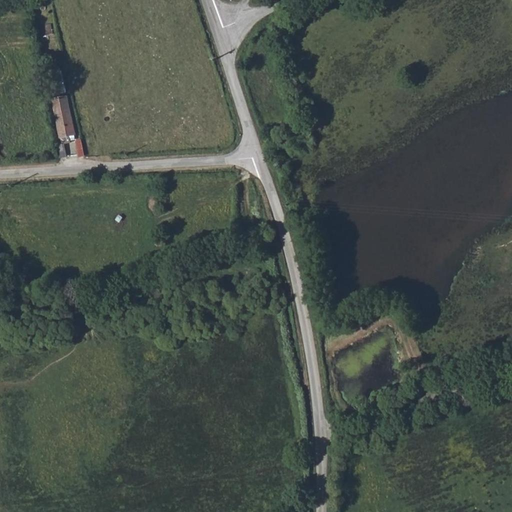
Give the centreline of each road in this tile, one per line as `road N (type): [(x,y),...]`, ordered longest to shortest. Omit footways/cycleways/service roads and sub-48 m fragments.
road 1 (unclassified): [(257,154),(306,319),(321,511)]
road 2 (unclassified): [(0,172),(257,154)]
road 3 (track): [(511,368),(320,435)]
road 4 (unclassified): [(219,34),(257,154)]
